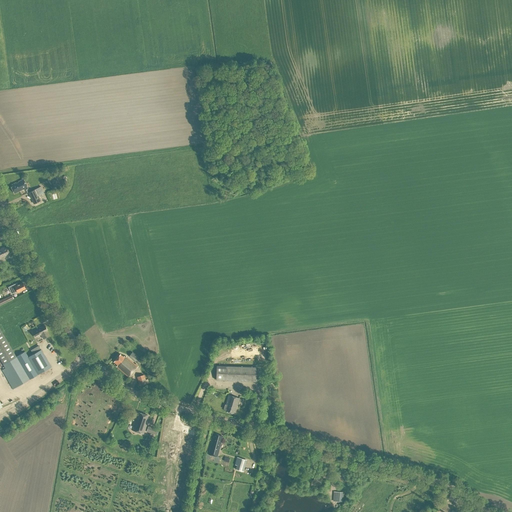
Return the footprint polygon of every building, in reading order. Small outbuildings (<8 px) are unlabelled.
[(27,187),(23,179),(19,181),(19,182),(16,184),(15,182),(12,184),(12,186),(11,186),(15,193),(27,187)] [(41,201),(38,196),(44,193),(41,188),(29,193),(34,204),(41,201)] [(0,259),(11,255),(8,247),(6,248),(5,247),(2,248),(2,249),(0,249),(0,259)] [(25,287),(26,287),(25,285),(24,285),(23,283),(15,286),(14,284),(8,287),(12,294),(17,291),(17,292),(25,288),(25,287)] [(12,295),(0,300),(0,305),(14,299),(12,295)] [(41,335),(43,339),(50,335),(48,332),(48,331),(45,325),(33,332),(36,338),(41,335)] [(31,350),(33,354),(28,357),(25,351),(18,355),(16,357),(13,351),(0,328),(0,358),(5,368),(2,370),(13,389),(38,374),(51,367),(41,350),(39,346),(31,350)] [(132,352),(129,356),(136,363),(140,359),(132,352)] [(129,377),(138,366),(126,356),(126,357),(124,356),(123,356),(120,354),(113,362),(117,365),(116,366),(129,377)] [(256,380),(257,367),(217,365),(216,379),(256,380)] [(137,377),(139,386),(146,384),(144,375),(137,377)] [(243,399),(240,398),(239,398),(240,397),(229,394),(226,404),(225,404),(224,409),(226,409),(225,411),(233,413),(234,410),(235,411),(239,400),(243,401),(243,399)] [(148,415),(139,412),(139,415),(135,414),(135,415),(133,414),(132,417),(134,418),(134,417),(136,418),(132,430),(144,434),(148,422),(146,422),(148,415)] [(222,436),(216,434),(216,436),(214,436),(212,441),(213,441),(213,444),(211,444),(208,454),(217,457),(221,443),(221,442),(222,436)] [(236,469),(240,470),(243,471),(247,460),(237,457),(235,465),(237,465),(236,469)]
